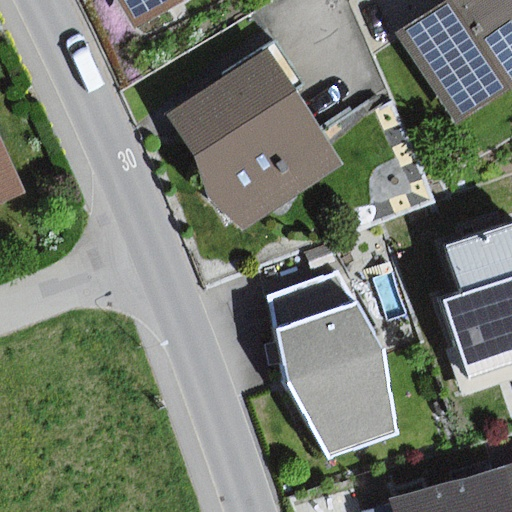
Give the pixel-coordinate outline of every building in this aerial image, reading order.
[(110,0),(127,28),(175,0),(110,0)] [(511,0),(430,0),(386,29),(450,124),(511,82),(511,0)] [(258,45),(158,112),(182,147),(199,200),(238,231),(338,164),(258,45)] [(0,201),(19,193),(0,150),(0,201)] [(511,220),(510,215),(432,242),(448,287),(426,295),(444,347),(439,348),(456,396),(511,376),(511,220)] [(326,241),(260,267),(275,379),(318,456),(388,430),(370,344),(362,334),(376,328),(326,241)] [(511,511),(511,458),(380,497),(384,511),(511,511)]
